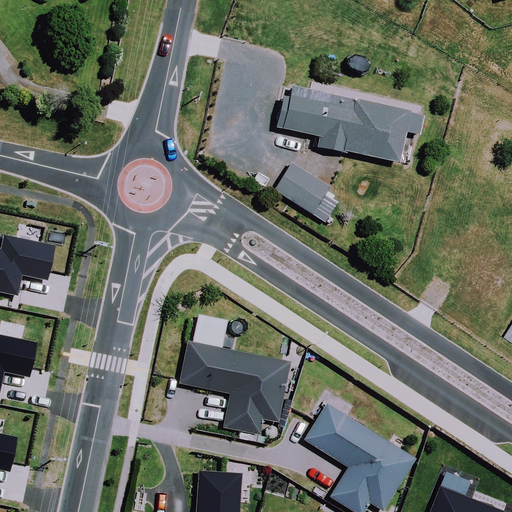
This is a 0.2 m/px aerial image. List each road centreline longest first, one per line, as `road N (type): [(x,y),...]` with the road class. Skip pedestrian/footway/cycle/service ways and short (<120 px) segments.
road 1 (residential): [(511,432),(243,252),(227,224)]
road 2 (residential): [(227,224),(262,228),(511,392)]
road 3 (unclassified): [(77,511),(135,221)]
road 4 (unclassified): [(151,146),(181,0)]
